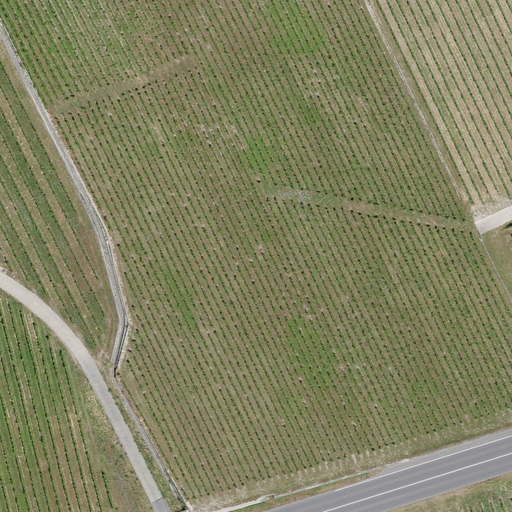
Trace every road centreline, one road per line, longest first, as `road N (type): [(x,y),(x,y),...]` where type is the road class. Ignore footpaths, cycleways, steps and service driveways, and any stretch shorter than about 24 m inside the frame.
road 1 (track): [(165,511),(89,359),(0,276)]
road 2 (secondary): [(326,511),(511,454)]
